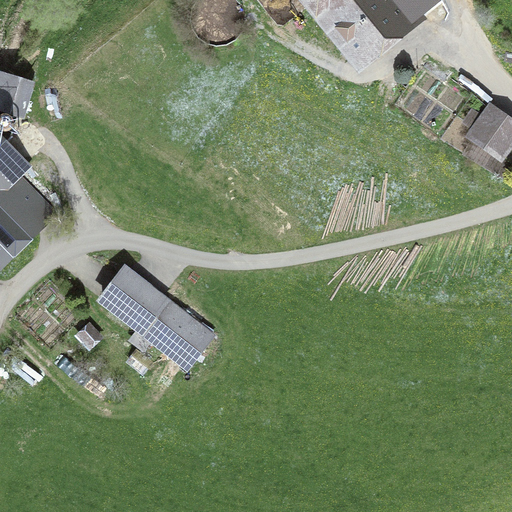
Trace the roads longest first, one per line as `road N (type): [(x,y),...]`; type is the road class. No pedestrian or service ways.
road 1 (track): [(511,204),(272,261),(92,242),(38,266),(0,312)]
road 2 (track): [(92,242),(56,150),(14,142)]
